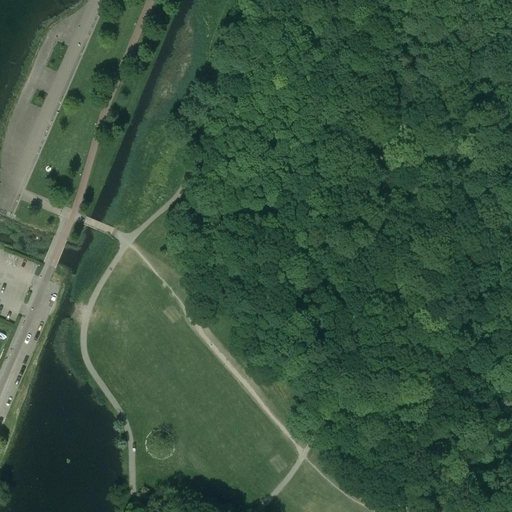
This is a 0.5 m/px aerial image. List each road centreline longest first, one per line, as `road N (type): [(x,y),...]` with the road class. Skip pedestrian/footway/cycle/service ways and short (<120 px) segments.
road 1 (unknown): [(467,511),(458,262),(481,0)]
road 2 (unclassified): [(0,410),(51,287)]
